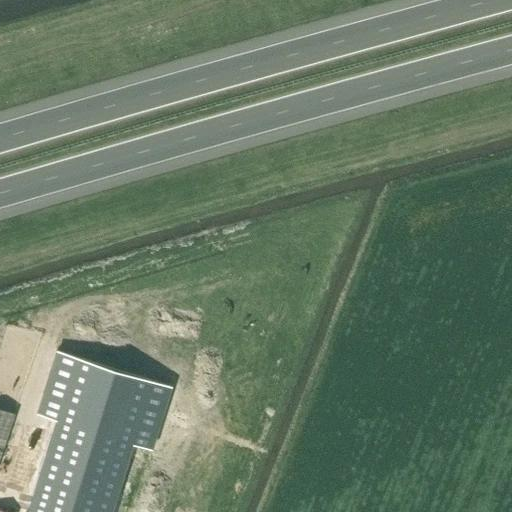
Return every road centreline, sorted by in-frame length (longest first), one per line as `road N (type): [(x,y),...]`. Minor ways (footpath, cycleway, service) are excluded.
road 1 (motorway): [(0,194),(511,51)]
road 2 (motorway): [(498,0),(0,139)]
